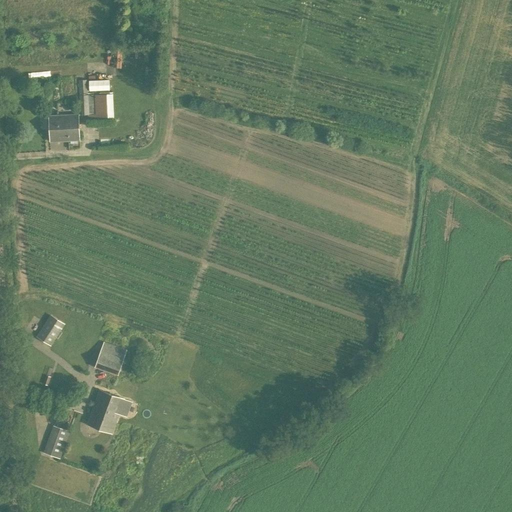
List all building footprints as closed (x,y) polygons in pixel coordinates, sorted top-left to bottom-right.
[(89,79),(90,90),(110,89),(110,79),(89,79)] [(79,95),(88,95),(87,80),(79,80),(79,95)] [(88,95),(79,95),(80,115),(96,115),(95,95),(88,95)] [(50,141),(80,139),(78,115),(49,116),(50,141)] [(52,346),(65,325),(50,315),(37,336),(52,346)] [(118,375),(124,358),(127,350),(104,341),(95,367),(118,375)] [(112,433),(119,413),(127,416),(132,402),(100,390),(87,424),(112,433)] [(60,458),(70,431),(54,425),(44,452),(60,458)]
